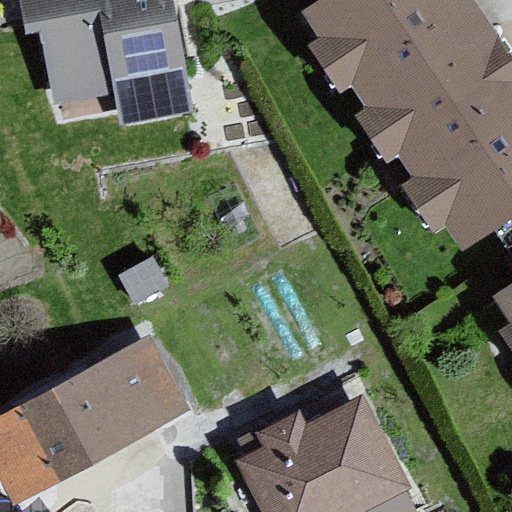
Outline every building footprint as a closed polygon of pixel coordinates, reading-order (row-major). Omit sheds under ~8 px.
[(21,0),(28,39),(43,36),(55,107),(115,96),(121,127),(196,114),(175,0),(21,0)] [(511,59),(473,0),(332,0),(306,18),(462,256),(511,223),(511,59)] [(245,204),(219,217),(228,236),(255,223),(245,204)] [(154,259),(120,277),(136,307),(170,289),(154,259)] [(511,295),(499,303),(511,323),(511,295)] [(191,411),(150,337),(0,420),(0,477),(17,508),(191,411)] [(264,450),(241,461),(265,511),(370,511),(410,493),(365,399),(308,426),(302,413),(256,434),(264,450)]
